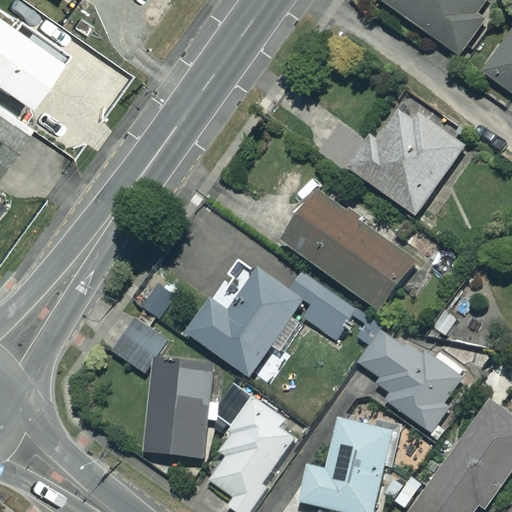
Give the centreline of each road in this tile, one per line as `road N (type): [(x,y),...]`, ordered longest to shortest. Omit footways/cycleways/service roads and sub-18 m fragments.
road 1 (tertiary): [(0,356),(45,312),(267,0)]
road 2 (tertiary): [(105,511),(0,440)]
